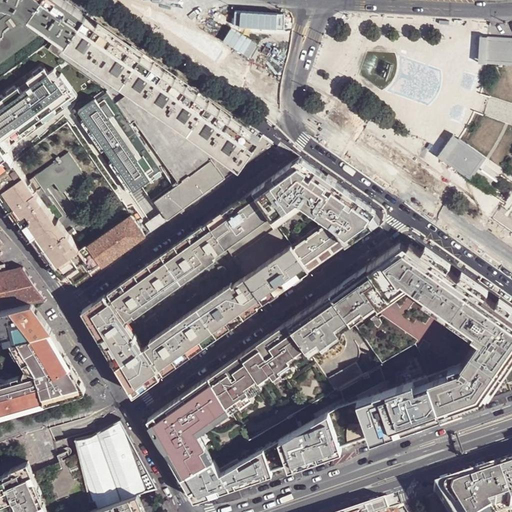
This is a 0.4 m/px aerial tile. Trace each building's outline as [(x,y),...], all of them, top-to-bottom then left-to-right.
[(7,0),(8,2),(16,5),(24,9),(31,13),(40,0),(7,0)] [(69,40),(87,15),(66,0),(40,0),(31,13),(49,26),(69,40)] [(0,1),(0,61),(49,26),(31,13),(24,9),(16,5),(8,2),(0,1)] [(143,54),(87,15),(69,40),(67,42),(68,43),(123,82),(143,54)] [(477,62),(484,62),(485,61),(485,59),(486,39),(487,35),(479,35),(477,60),(477,62)] [(511,36),(487,35),(486,39),(511,40),(511,60),(485,59),(485,61),(484,62),(497,63),(511,64),(511,36)] [(49,48),(59,55),(68,43),(67,42),(57,36),(49,48)] [(511,40),(486,39),(485,59),(511,60),(511,40)] [(107,89),(116,102),(134,90),(123,82),(68,43),(59,55),(107,89)] [(209,101),(143,54),(123,82),(134,90),(190,129),(209,101)] [(43,65),(0,95),(0,101),(46,69),(43,65)] [(0,170),(15,160),(8,150),(12,147),(6,138),(11,134),(14,137),(22,132),(78,94),(64,74),(60,76),(55,70),(50,74),(46,69),(0,101),(0,170)] [(116,102),(107,89),(81,108),(135,187),(162,169),(131,123),(116,102)] [(235,171),(242,166),(241,165),(190,129),(134,90),(116,102),(131,123),(134,121),(179,183),(155,201),(168,219),(210,189),(217,184),(228,175),(235,171)] [(78,94),(22,132),(24,134),(79,96),(78,94)] [(254,146),(261,137),(209,101),(190,129),(241,165),(254,146)] [(135,187),(81,108),(77,110),(131,189),(135,187)] [(436,155),(442,160),(445,157),(456,141),(457,140),(458,138),(452,133),(450,135),(436,155)] [(262,152),(272,144),(261,137),(254,146),(241,165),(242,166),(255,156),(262,152)] [(445,157),(442,160),(469,179),(484,159),(485,157),(466,143),(458,138),(457,140),(456,141),(480,158),(469,174),(445,157)] [(480,158),(456,141),(445,157),(469,174),(480,158)] [(100,262),(89,244),(87,243),(80,248),(59,218),(57,219),(48,207),(54,202),(49,195),(52,193),(48,187),(55,182),(62,192),(86,175),(69,151),(29,179),(15,160),(0,170),(0,188),(1,190),(5,196),(20,216),(23,222),(33,235),(35,234),(52,258),(56,263),(64,273),(68,270),(73,277),(75,280),(100,262)] [(300,156),(253,189),(271,216),(291,244),(309,268),(375,222),(372,216),(377,210),(300,156)] [(271,216),(253,189),(208,221),(209,222),(226,247),(271,216)] [(20,216),(5,196),(2,198),(17,219),(20,216)] [(103,265),(146,234),(132,214),(89,244),(100,262),(103,265)] [(291,244),(271,216),(226,247),(246,275),(291,244)] [(21,224),(31,237),(32,236),(33,235),(23,222),(21,224)] [(226,247),(209,222),(86,309),(135,391),(209,339),(264,301),(246,275),(144,346),(125,319),(226,247)] [(52,258),(35,234),(33,235),(32,236),(49,260),(52,258)] [(399,242),(382,254),(406,287),(449,318),(472,285),(467,281),(410,241),(406,247),(399,242)] [(309,268),(291,244),(246,275),(264,301),(309,268)] [(246,275),(226,247),(125,319),(144,346),(246,275)] [(382,254),(331,289),(349,314),(353,319),(378,302),(380,305),(406,287),(382,254)] [(77,283),(103,265),(100,262),(75,280),(77,283)] [(71,278),(73,277),(68,270),(64,273),(56,263),(54,265),(63,277),(71,278)] [(31,301),(46,297),(24,267),(17,269),(7,271),(0,272),(0,294),(3,308),(31,301)] [(511,313),(479,290),(472,285),(449,318),(474,335),(475,334),(482,339),(473,352),(503,373),(511,359),(511,313)] [(331,289),(290,319),(310,343),(319,336),(326,345),(338,337),(335,333),(341,329),(337,322),(349,314),(331,289)] [(0,309),(0,342),(52,330),(31,301),(3,308),(0,309)] [(240,354),(210,375),(222,394),(247,437),(336,386),(290,319),(240,354)] [(0,415),(88,390),(52,330),(0,342),(0,415)] [(428,373),(442,413),(484,399),(494,384),(508,379),(507,376),(503,373),(473,352),(463,366),(459,363),(428,373)] [(511,359),(503,373),(507,376),(508,379),(511,378),(511,359)] [(195,498),(273,471),(272,466),(288,461),(289,466),(342,448),(340,443),(370,433),(372,437),(442,413),(428,373),(321,414),(223,469),(216,456),(182,475),(181,476),(182,478),(185,481),(195,498)] [(210,375),(149,418),(182,475),(216,456),(248,438),(247,437),(222,394),(210,375)] [(157,485),(121,418),(93,435),(76,439),(79,451),(90,498),(95,497),(98,505),(138,491),(157,485)] [(340,443),(342,448),(372,437),(370,433),(340,443)] [(90,498),(79,451),(33,472),(28,460),(10,468),(10,469),(3,473),(5,476),(0,478),(0,477),(0,503),(0,504),(5,502),(9,504),(10,507),(12,511),(146,511),(138,491),(98,505),(95,497),(90,498)] [(272,466),(273,471),(289,466),(288,461),(272,466)] [(511,464),(454,484),(433,491),(445,511),(505,511),(509,511),(511,509),(511,464)]
